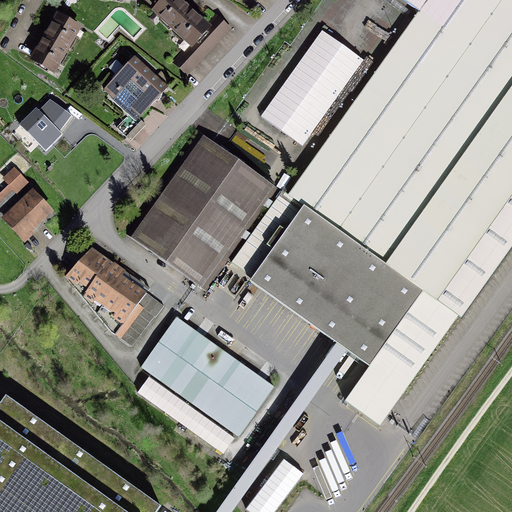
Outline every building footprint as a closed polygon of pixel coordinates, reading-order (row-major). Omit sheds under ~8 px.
[(208,27),(178,0),(165,0),(155,11),(173,27),(172,28),(173,29),(174,28),(192,45),(176,63),(187,73),(228,29),(217,18),(208,27)] [(287,196),(282,193),(232,263),(252,278),(249,282),(369,367),(344,401),(379,426),(459,315),(461,317),(511,246),(511,0),(399,0),(418,13),(287,196)] [(66,49),(78,28),(58,16),(33,59),(54,71),(66,50),(66,51),(67,49),(66,49)] [(359,63),(316,33),(256,117),(299,148),(359,63)] [(166,89),(134,59),(104,90),(112,97),(111,98),(129,115),(116,128),(129,140),(141,126),(136,121),(166,89)] [(61,136),(36,111),(21,126),(46,151),(61,136)] [(204,137),(199,133),(126,235),(205,291),(278,189),(262,178),(274,162),(216,121),(204,137)] [(0,213),(22,237),(51,211),(34,193),(20,206),(18,203),(22,199),(15,192),(0,206),(0,213)] [(112,332),(120,338),(143,308),(144,309),(152,297),(147,293),(146,294),(122,276),(125,272),(114,263),(113,264),(91,248),(65,277),(112,332)] [(164,306),(152,297),(144,309),(143,308),(120,338),(131,347),(154,317),(155,317),(164,306)] [(239,437),(274,387),(177,318),(141,368),(239,437)] [(0,511),(157,511),(161,507),(6,396),(0,404),(0,511)]
